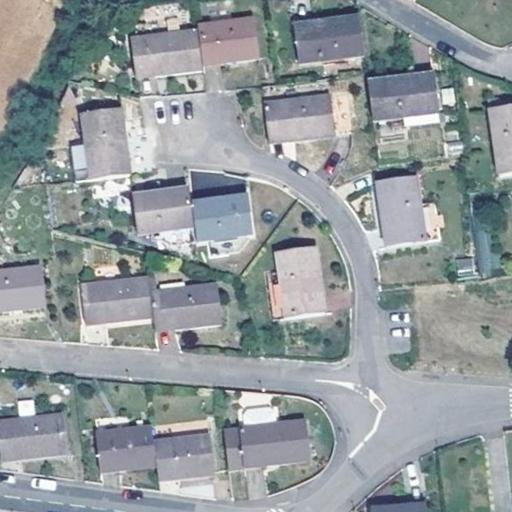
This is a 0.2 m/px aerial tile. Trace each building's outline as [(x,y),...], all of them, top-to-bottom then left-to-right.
[(293,65),(359,55),(353,15),(305,23),(306,31),(289,34),(293,65)] [(216,61),(252,56),(247,17),(191,25),(192,31),(196,56),(216,53),(216,61)] [(288,25),(289,34),(306,31),(305,23),(288,25)] [(196,56),(192,31),(127,40),(131,71),(149,69),(150,75),(198,68),(197,64),(196,56)] [(216,53),(196,56),(197,64),(216,61),(216,53)] [(132,77),(150,75),(149,69),(131,71),(132,77)] [(427,73),(362,81),(367,119),(397,116),(431,110),(427,73)] [(340,93),(259,104),(264,135),(284,132),(285,140),(347,131),(340,93)] [(511,95),(483,99),(484,107),(511,102),(511,95)] [(511,102),(484,107),(492,173),(511,170),(511,102)] [(433,122),(431,110),(397,116),(399,127),(433,122)] [(82,146),(87,180),(118,177),(115,159),(122,158),(116,111),(78,117),(82,146)] [(264,142),(285,140),(284,132),(264,135),(264,142)] [(82,146),(68,148),(73,182),(87,180),(82,146)] [(115,159),(118,177),(125,175),(122,158),(115,159)] [(371,180),(379,228),(388,227),(390,244),(419,241),(410,174),(371,180)] [(169,199),(185,196),(184,188),(168,190),(169,199)] [(141,234),(190,228),(187,203),(185,196),(169,199),(168,190),(129,196),(134,234),(141,234)] [(241,197),(224,199),(226,205),(242,203),(241,197)] [(190,228),(192,242),(247,235),(242,203),(226,205),(224,199),(187,203),(190,228)] [(388,227),(379,228),(382,245),(390,244),(388,227)] [(277,284),(280,316),(312,312),(309,292),(316,292),(310,245),(273,249),(277,284)] [(0,271),(0,311),(40,307),(36,267),(0,271)] [(101,324),(149,320),(145,292),(144,277),(77,286),(81,319),(101,317),(101,324)] [(269,317),(280,316),(277,284),(264,286),(269,317)] [(149,320),(149,325),(169,323),(169,330),(216,325),(212,285),(145,292),(149,320)] [(309,292),(312,312),(319,311),(316,292),(309,292)] [(101,317),(81,319),(81,326),(101,324),(101,317)] [(149,325),(150,332),(169,330),(169,323),(149,325)] [(296,398),(236,403),(238,426),(221,428),(225,465),(243,463),(242,457),(260,454),(261,462),(304,457),(296,398)] [(11,403),(11,416),(35,413),(34,401),(11,403)] [(0,417),(0,450),(18,448),(19,455),(65,449),(60,410),(35,413),(11,416),(0,417)] [(204,419),(150,424),(152,438),(205,433),(204,419)] [(152,438),(150,424),(94,430),(98,462),(116,460),(116,466),(154,462),(152,438)] [(205,433),(152,438),(154,462),(155,469),(173,467),(175,474),(210,470),(205,433)] [(18,448),(0,450),(0,452),(1,457),(19,455),(18,448)] [(243,463),(261,462),(260,454),(242,457),(243,463)] [(98,462),(98,468),(116,466),(116,460),(98,462)] [(173,467),(155,469),(156,477),(175,474),(173,467)] [(422,501),(404,503),(406,511),(423,507),(422,501)] [(368,508),(368,511),(423,511),(423,507),(406,511),(404,503),(368,508)]
